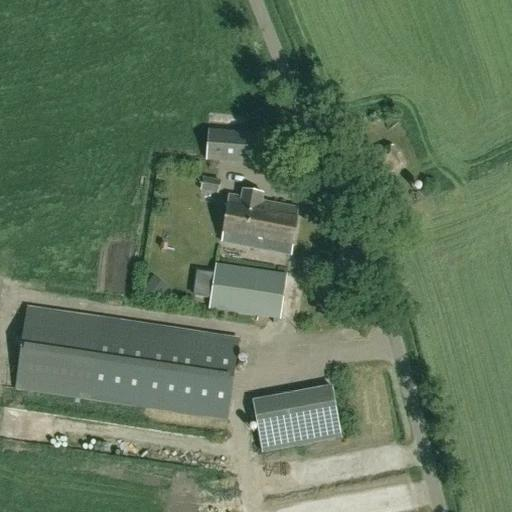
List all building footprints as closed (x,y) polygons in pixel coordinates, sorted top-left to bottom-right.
[(256,164),(258,134),(208,131),(206,161),(256,164)] [(360,182),(400,167),(390,144),(350,160),(360,182)] [(216,194),(218,181),(202,179),(201,192),(216,194)] [(261,202),(263,194),(242,190),(241,198),(229,196),(226,213),(222,212),(219,227),(224,227),(221,244),(255,250),(263,202),(261,202)] [(289,256),(297,208),(263,202),(255,250),(289,256)] [(280,319),(286,276),(215,266),(209,310),(280,319)] [(153,277),(141,292),(156,304),(168,288),(153,277)] [(226,420),(238,340),(99,319),(87,399),(226,420)] [(260,451),(340,437),(331,388),(252,403),(260,451)]
